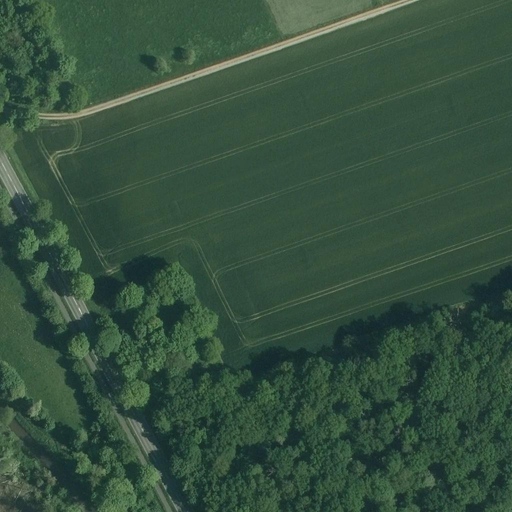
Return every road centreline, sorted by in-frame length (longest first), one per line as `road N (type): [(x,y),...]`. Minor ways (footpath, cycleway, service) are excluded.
road 1 (track): [(0,108),(80,113),(417,0)]
road 2 (secondary): [(191,511),(0,158)]
